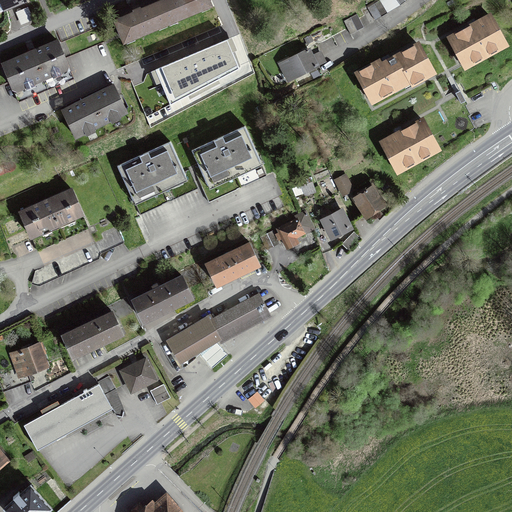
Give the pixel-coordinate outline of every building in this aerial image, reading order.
[(0,0),(0,11),(26,1),(25,0),(0,0)] [(165,0),(159,3),(167,23),(210,5),(207,0),(165,0)] [(375,20),(388,12),(380,0),(379,0),(367,7),(375,20)] [(116,21),(124,41),(167,23),(159,3),(141,10),(140,8),(133,10),(134,13),(116,21)] [(350,34),(364,27),(357,14),(344,21),(350,34)] [(450,38),(460,57),(462,56),(466,63),(473,59),(474,61),(497,49),(496,47),(503,43),(499,35),(500,35),(490,16),(450,38)] [(59,43),(64,57),(104,40),(98,26),(59,43)] [(227,40),(155,69),(170,104),(239,68),(227,40)] [(3,66),(9,80),(18,101),(73,78),(64,57),(59,43),(58,41),(3,65),(3,66)] [(358,73),(368,92),(369,91),(373,97),(380,94),(381,96),(392,90),(393,91),(411,80),(413,83),(424,77),(423,74),(431,70),(427,64),(428,63),(418,44),(380,65),(379,61),(358,73)] [(286,81),(317,66),(308,49),(280,63),(285,72),(282,74),(286,81)] [(0,67),(0,83),(9,80),(3,66),(1,68),(0,67)] [(460,82),(468,96),(490,83),(483,70),(460,82)] [(75,136),(126,110),(114,86),(63,111),(75,136)] [(422,120),(382,142),(393,161),(394,160),(398,167),(405,163),(407,165),(429,153),(428,151),(435,147),(431,139),(433,139),(422,120)] [(192,150),(207,184),(219,179),(218,175),(247,162),(248,165),(260,160),(245,126),(192,150)] [(117,165),(133,199),(145,194),(143,191),(172,177),(174,181),(186,175),(170,141),(117,165)] [(213,201),(266,176),(263,168),(209,193),(213,201)] [(352,189),(345,176),(336,180),(343,194),(352,189)] [(292,188),(295,196),(313,190),(308,177),(299,180),(301,184),(292,188)] [(137,213),(193,189),(190,183),(135,207),(137,213)] [(366,216),(385,204),(372,185),(353,197),(366,216)] [(37,249),(88,227),(71,189),(20,211),(37,249)] [(320,213),(332,236),(350,227),(340,209),(330,214),(328,209),(320,213)] [(279,232),(275,233),(278,239),(282,237),(286,247),(298,241),(296,237),(313,228),(308,219),(309,217),(306,211),(305,211),(295,216),(296,219),(277,228),(279,232)] [(102,234),(105,239),(101,251),(122,241),(116,227),(102,234)] [(260,236),(267,250),(280,243),(278,239),(275,233),(274,230),(260,236)] [(342,244),(348,250),(360,237),(354,231),(342,244)] [(35,271),(32,283),(39,285),(41,279),(48,281),(50,275),(56,277),(58,271),(65,273),(67,267),(73,269),(75,264),(82,266),(84,260),(90,262),(92,256),(99,258),(101,251),(105,239),(35,271)] [(216,284),(260,263),(249,242),(231,251),(231,250),(224,254),(224,255),(206,263),(216,284)] [(144,320),(192,297),(181,275),(133,299),(144,320)] [(259,294),(212,319),(209,321),(218,337),(219,339),(269,312),(259,294)] [(63,334),(73,356),(122,333),(112,311),(63,334)] [(216,339),(218,337),(209,321),(212,319),(210,315),(168,340),(184,367),(201,352),(216,339)] [(26,369),(46,362),(40,348),(43,347),(42,342),(11,354),(16,367),(18,372),(26,369)] [(146,384),(156,379),(146,358),(121,370),(131,390),(146,383),(146,384)] [(0,374),(0,384),(3,391),(30,380),(26,369),(18,372),(16,367),(0,374)] [(97,382),(98,383),(24,424),(38,448),(112,408),(105,395),(116,389),(109,376),(97,382)] [(170,397),(163,384),(150,390),(157,404),(170,397)] [(255,406),(263,400),(257,392),(249,399),(255,406)] [(5,507),(8,511),(44,511),(51,507),(31,484),(20,493),(19,491),(13,496),(15,498),(5,507)] [(181,511),(166,494),(154,505),(152,502),(139,511),(181,511)]
